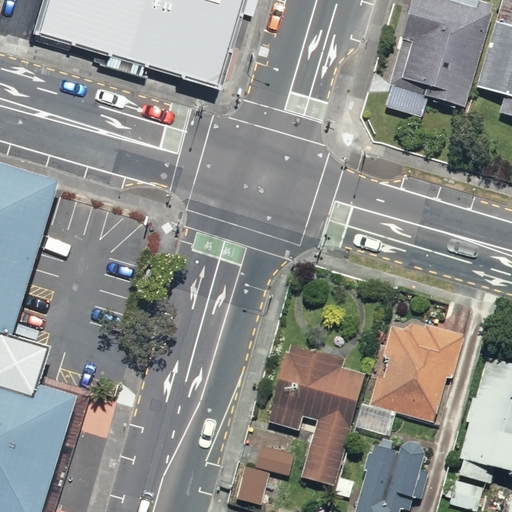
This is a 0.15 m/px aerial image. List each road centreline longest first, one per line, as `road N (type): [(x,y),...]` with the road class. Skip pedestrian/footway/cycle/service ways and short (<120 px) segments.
road 1 (tertiary): [(261,180),(155,511)]
road 2 (tertiary): [(261,180),(0,102)]
road 3 (tertiary): [(511,254),(261,180)]
road 4 (tertiary): [(320,0),(261,180)]
